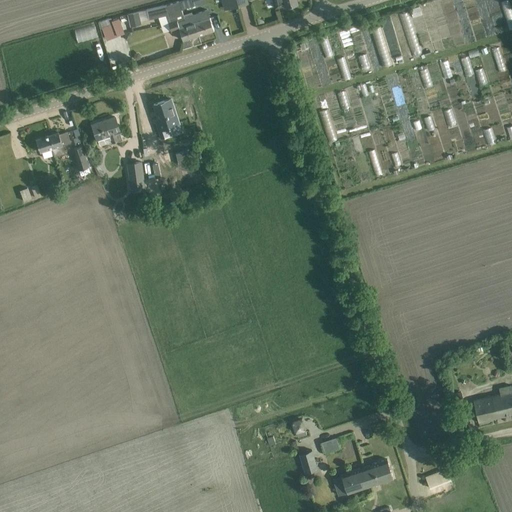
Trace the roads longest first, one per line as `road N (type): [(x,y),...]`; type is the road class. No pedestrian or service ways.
road 1 (unclassified): [(270,34),(408,446),(418,453),(511,432)]
road 2 (unclassified): [(0,122),(270,34)]
